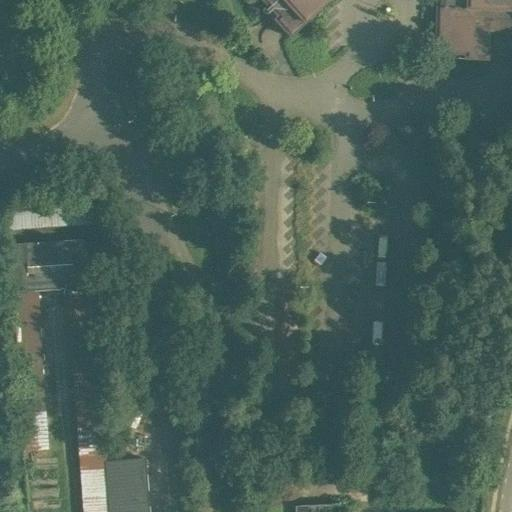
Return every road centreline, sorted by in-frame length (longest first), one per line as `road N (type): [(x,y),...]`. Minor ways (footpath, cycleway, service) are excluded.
road 1 (unclassified): [(207,511),(198,299),(180,252),(145,206)]
road 2 (unclassified): [(175,511),(145,206)]
road 3 (unclassified): [(113,120),(60,0)]
